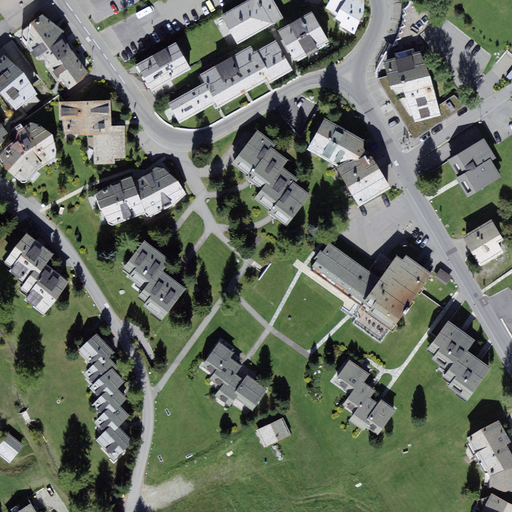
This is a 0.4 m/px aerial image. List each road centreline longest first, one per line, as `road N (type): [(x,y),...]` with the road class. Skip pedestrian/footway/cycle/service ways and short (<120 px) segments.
road 1 (residential): [(64,0),(148,117),(173,138),(208,133),(303,80),(347,75)]
road 2 (residential): [(0,183),(70,252),(139,367),(147,424),(133,491)]
road 3 (residential): [(399,166),(511,357)]
